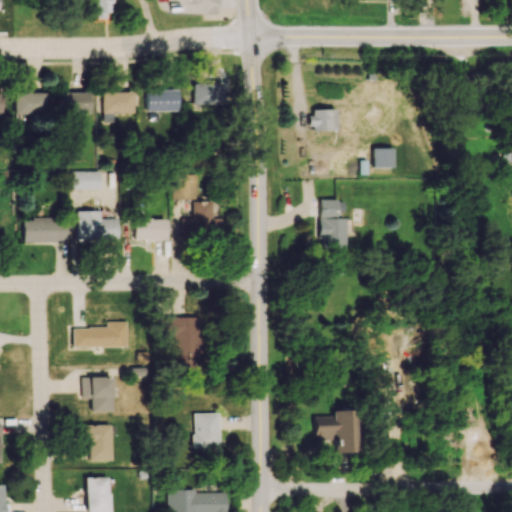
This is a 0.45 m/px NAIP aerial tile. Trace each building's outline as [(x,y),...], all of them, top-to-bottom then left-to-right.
[(89,0),(90,15),(108,15),(107,0),(89,0)] [(175,110),(175,89),(144,90),(144,110),(175,110)] [(130,91),(101,92),(101,121),(110,121),(110,113),(131,113),(130,91)] [(42,92),(12,93),(13,114),(43,113),(42,92)] [(87,92),(56,92),(56,116),(87,116),(87,92)] [(334,130),(333,109),(307,109),(308,130),(334,130)] [(370,168),(390,167),(390,148),(370,148),(370,168)] [(97,170),(69,171),(69,189),(97,188),(97,170)] [(170,199),(193,199),(192,174),(170,175),(170,199)] [(342,218),(333,218),(334,199),(316,199),(316,247),(341,247),(342,218)] [(180,218),(180,236),(218,237),(219,218),(209,218),(209,202),(191,202),(191,218),(180,218)] [(73,211),(74,240),(114,239),(114,218),(97,219),(97,210),(73,211)] [(20,218),(20,242),(64,241),(64,218),(20,218)] [(163,218),(130,219),(131,240),(164,240),(163,218)] [(198,370),(198,316),(155,316),(155,337),(172,337),(172,370),(198,370)] [(70,347),(124,346),(123,321),(103,321),(103,328),(69,328),(70,347)] [(88,412),(110,411),(109,376),(79,377),(79,398),(88,398),(88,412)] [(311,416),(312,440),(329,440),(329,451),(352,451),(352,410),(329,410),(329,416),(311,416)] [(190,448),(216,447),(215,413),(190,413),(190,448)] [(108,460),(108,424),(83,424),(84,460),(108,460)] [(83,511),(106,511),(106,477),(83,477),(83,511)] [(221,511),(221,492),(193,493),(193,489),(165,489),(165,511),(221,511)]
